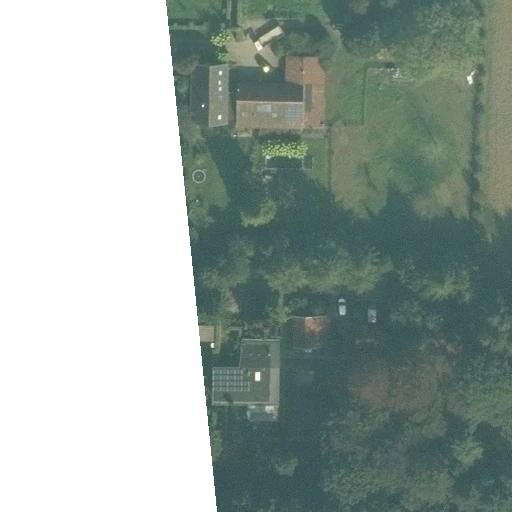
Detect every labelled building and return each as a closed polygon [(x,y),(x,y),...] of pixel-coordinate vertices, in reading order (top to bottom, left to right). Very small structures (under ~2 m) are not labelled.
[(368,33),(369,65),(405,64),(404,32),(368,33)] [(188,122),(226,123),(227,63),(190,63),(189,107),(188,122)] [(230,253),(228,240),(213,242),(215,255),(230,253)] [(297,316),(296,344),(336,345),(337,317),(297,316)] [(210,403),(274,405),(276,339),(238,338),(238,367),(211,366),(210,403)]
